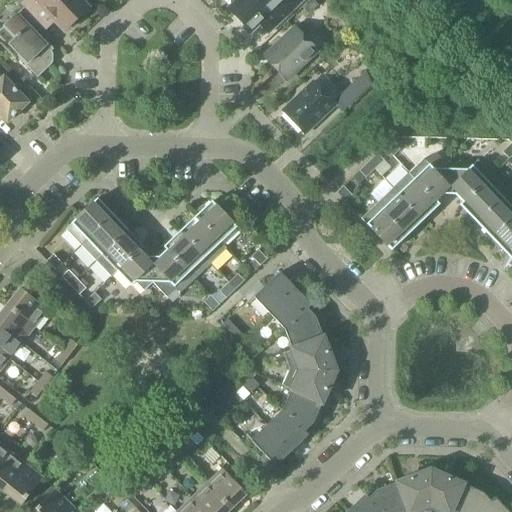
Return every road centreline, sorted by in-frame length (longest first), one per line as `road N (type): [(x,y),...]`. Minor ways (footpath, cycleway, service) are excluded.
road 1 (residential): [(210,148),(216,49),(181,2),(146,0),(108,36),(109,142)]
road 2 (residential): [(375,309),(303,241),(301,214),(252,155),(210,148)]
road 3 (residential): [(0,250),(13,202),(78,146),(109,142)]
road 4 (residential): [(511,333),(473,293),(433,284),(375,309)]
road 5 (residential): [(286,511),(377,423)]
